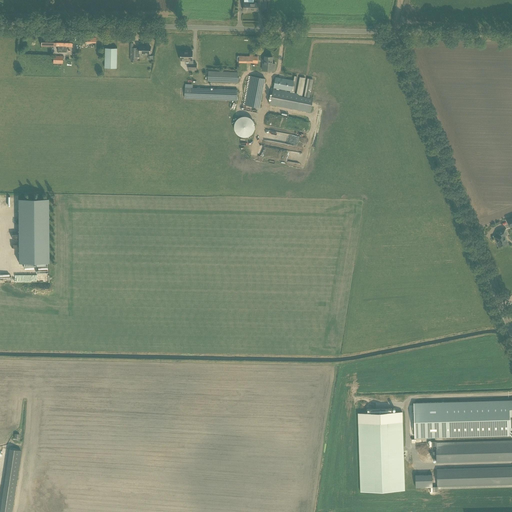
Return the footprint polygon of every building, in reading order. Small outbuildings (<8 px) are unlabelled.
[(244,6),(244,11),(258,11),(258,6),(258,3),(253,3),(244,2),(244,6)] [(58,52),(66,52),(66,49),(66,46),(72,46),(72,43),(72,38),(41,38),(41,46),(58,46),(58,52)] [(132,48),(132,60),(136,60),(136,57),(139,57),(140,53),(150,53),(150,52),(150,46),(139,46),(139,49),(136,49),(136,48),(132,48)] [(105,68),(117,68),(117,53),(117,48),(105,48),(105,53),(105,68)] [(180,61),(191,61),(192,51),(181,51),(180,61)] [(250,54),(250,56),(240,55),(240,63),(259,63),(259,56),(253,56),(253,54),(250,54)] [(262,70),(275,71),(275,64),(272,64),(273,57),(265,57),(264,64),(263,64),(262,70)] [(208,81),(239,82),(239,72),(208,71),(208,81)] [(245,105),(260,108),(265,78),(250,76),(245,105)] [(297,76),(294,76),(293,81),(276,77),(270,105),(297,110),(299,97),(302,97),(306,78),(300,77),(297,93),(294,93),(297,76)] [(307,78),(304,98),(309,99),(313,79),(307,78)] [(185,98),(237,100),(237,89),(185,87),(185,98)] [(236,120),(236,121),(235,122),(235,123),(234,124),(234,125),(234,126),(234,127),(234,129),(234,130),(235,131),(235,132),(236,133),(237,134),(238,135),(239,136),(240,136),(241,137),(242,137),(243,137),(244,137),(246,137),(247,137),(248,137),(249,136),(250,136),(251,135),(252,134),(252,133),(253,133),(254,131),(254,130),(255,129),(255,128),(255,127),(255,125),(255,124),(254,123),(254,122),(253,122),(253,121),(252,120),(251,119),(251,118),(250,118),(249,117),(248,117),(247,117),(246,116),(245,116),(244,116),(243,117),(242,117),(241,117),(240,118),(239,118),(238,119),(237,119),(236,120)] [(304,148),(293,145),(294,143),(289,142),(288,145),(290,146),(289,149),(302,152),(304,148)] [(49,263),(49,200),(19,200),(19,207),(19,214),(19,228),(19,235),(19,249),(19,256),(19,263),(49,263)] [(495,237),(498,247),(508,243),(505,236),(507,235),(505,229),(497,233),(498,236),(495,237)] [(0,308),(0,338),(49,339),(49,308),(0,308)] [(411,412),(412,429),(415,429),(416,439),(510,435),(510,430),(511,429),(511,400),(415,403),(415,412),(411,412)] [(358,413),(360,492),(405,490),(402,412),(392,412),(392,408),(367,409),(367,413),(358,413)] [(429,442),(428,442),(428,446),(436,446),(436,451),(432,451),(433,455),(437,455),(437,462),(511,460),(511,442),(436,445),(436,442),(435,442),(431,442),(431,441),(429,441),(429,442)] [(12,511),(20,450),(9,449),(0,511),(12,511)] [(437,487),(433,487),(433,492),(437,491),(438,490),(438,487),(438,486),(511,484),(511,466),(437,469),(437,487)] [(415,475),(416,488),(432,487),(432,475),(415,475)]
